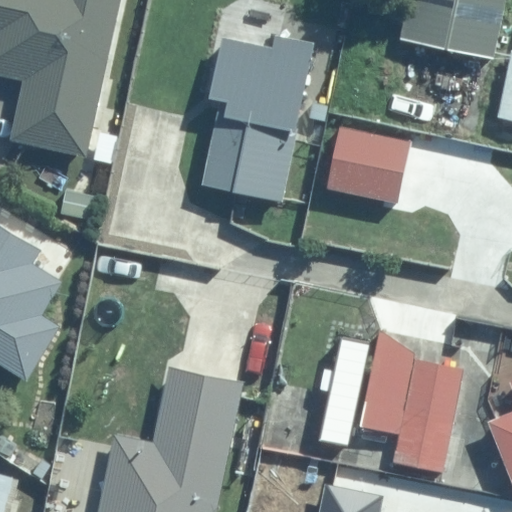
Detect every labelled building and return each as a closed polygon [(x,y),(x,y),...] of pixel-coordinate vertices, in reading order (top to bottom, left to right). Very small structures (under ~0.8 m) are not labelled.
[(93,160),(124,0),(0,0),(0,73),(27,79),(14,145),(93,160)] [(506,0),(403,0),(396,42),(496,59),(506,0)] [(290,204),(322,48),(272,37),(269,51),(232,43),(202,186),(290,204)] [(511,125),(511,53),(504,53),(497,124),(511,125)] [(418,142),(340,127),(328,189),(406,204),(418,142)] [(0,363),(35,386),(69,332),(45,317),(64,286),(35,267),(45,252),(0,223),(0,363)] [(451,475),(466,363),(468,353),(377,340),(369,402),(334,397),(329,434),(371,440),(372,432),(397,436),(392,467),(451,475)] [(215,511),(241,386),(174,373),(159,448),(115,440),(101,511),(215,511)] [(511,383),(507,385),(511,396),(511,412),(490,422),(511,475),(511,383)] [(397,477),(342,468),(336,498),(392,508),(397,477)] [(9,511),(19,482),(0,475),(0,511),(9,511)] [(490,511),(491,507),(409,488),(402,511),(490,511)]
